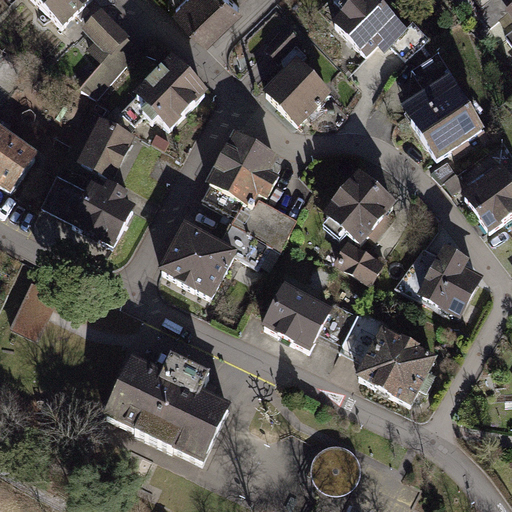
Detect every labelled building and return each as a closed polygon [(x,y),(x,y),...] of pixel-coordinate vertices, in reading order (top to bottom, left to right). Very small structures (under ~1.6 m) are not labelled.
[(102,0),(23,0),(65,39),(102,0)] [(178,0),(167,13),(208,49),(242,11),(232,2),(232,0),(178,0)] [(394,21),(371,0),(345,0),(326,21),(361,55),(394,21)] [(457,0),(473,18),(496,1),(494,0),(457,0)] [(486,35),(504,21),(511,32),(511,35),(500,44),(511,59),(511,70),(511,71),(511,72),(511,10),(507,15),(496,1),(473,18),(486,35)] [(125,50),(102,27),(88,41),(111,64),(125,50)] [(425,46),(410,29),(389,48),(404,65),(425,46)] [(285,60),(291,66),(296,61),(290,56),(297,49),(284,37),(266,56),(278,67),(285,60)] [(411,74),(426,93),(440,82),(446,77),(431,58),(411,74)] [(200,99),(164,62),(123,102),(148,128),(161,115),(172,126),(200,99)] [(329,100),(291,66),(262,97),(300,132),(329,100)] [(426,93),(401,111),(437,160),(476,132),(440,82),(426,93)] [(132,142),(95,128),(79,169),(115,183),(132,142)] [(0,191),(7,196),(33,161),(0,136),(0,191)] [(232,224),(229,229),(268,251),(279,257),(295,228),(260,209),(276,180),(264,174),(271,162),(237,143),(202,207),(232,224)] [(511,191),(494,167),(459,193),(491,237),(511,221),(511,191)] [(393,214),(354,183),(324,220),(364,251),(393,214)] [(138,218),(92,193),(85,206),(55,189),(40,217),(115,259),(138,218)] [(192,234),(166,282),(207,304),(230,261),(256,274),(268,251),(229,229),(219,248),(192,234)] [(384,272),(344,250),(330,274),(370,297),(384,272)] [(459,322),(482,285),(428,252),(399,298),(412,306),(417,297),(459,322)] [(333,347),(351,312),(332,302),(327,312),(275,286),(256,324),(310,352),(317,339),(333,347)] [(47,316),(22,305),(9,334),(33,345),(47,316)] [(360,361),(350,381),(406,407),(412,394),(424,399),(432,381),(422,376),(430,361),(373,334),(377,325),(351,312),(333,347),(360,361)] [(94,415),(203,464),(227,410),(197,396),(206,376),(162,356),(155,372),(120,357),(94,415)] [(350,489),(355,481),(356,471),(353,462),(347,455),(339,451),(329,450),(321,452),(313,458),(309,466),(308,476),(310,485),(316,492),(325,496),(334,497),(343,495),(350,489)]
